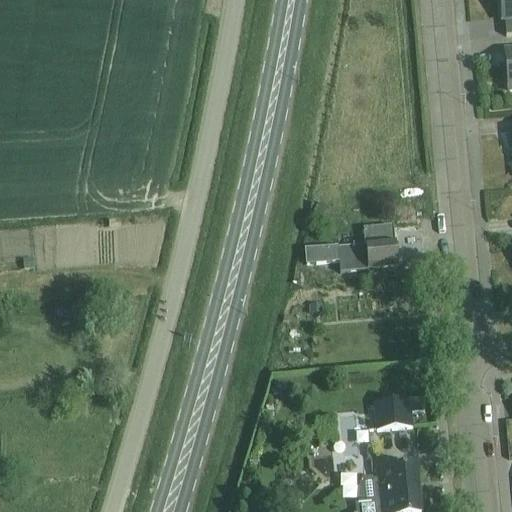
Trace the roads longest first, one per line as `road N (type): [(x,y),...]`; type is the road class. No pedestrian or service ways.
road 1 (primary): [(164,511),(233,271),(292,0)]
road 2 (unclassified): [(120,511),(187,274),(241,0)]
road 3 (residential): [(460,356),(431,0)]
road 4 (residential): [(476,511),(460,356)]
